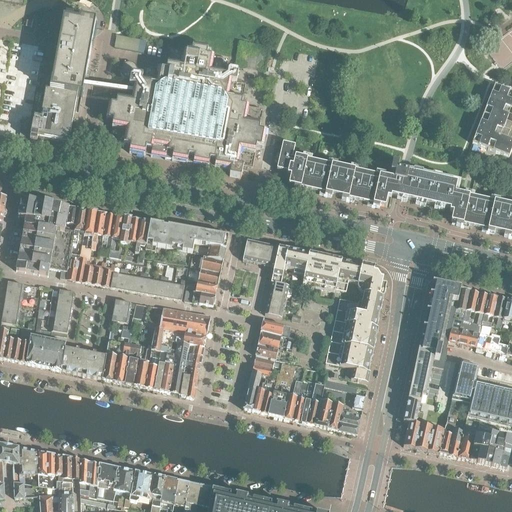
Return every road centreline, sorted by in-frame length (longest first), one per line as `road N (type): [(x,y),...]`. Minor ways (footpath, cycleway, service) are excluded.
road 1 (residential): [(0,439),(329,511)]
road 2 (residential): [(1,276),(223,316)]
road 3 (residential): [(201,412),(0,371)]
road 4 (tertiary): [(80,190),(257,224)]
road 5 (tertiary): [(258,203),(83,171)]
road 6 (tertiary): [(413,236),(258,203)]
road 7 (tertiary): [(257,224),(407,256)]
road 8 (residential): [(83,171),(111,33)]
road 9 (residential): [(369,449),(232,419)]
road 10 (residential): [(511,481),(382,452)]
road 11 (residential): [(258,203),(283,77)]
